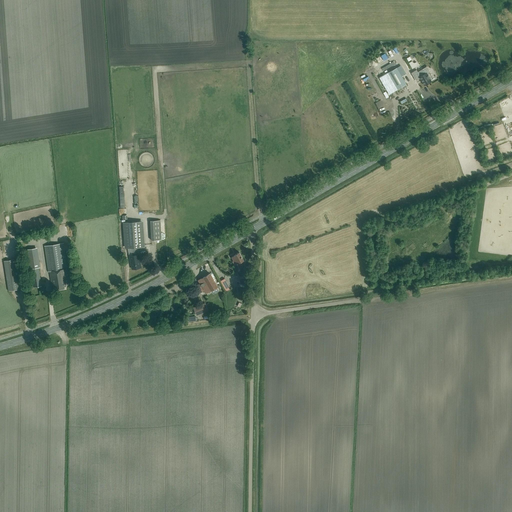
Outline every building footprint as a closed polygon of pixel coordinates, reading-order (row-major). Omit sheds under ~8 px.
[(406,84),(396,68),(388,72),(398,89),(406,84)] [(431,81),(431,80),(433,78),(429,72),(427,74),(426,73),(419,77),(424,85),(431,81)] [(131,189),(137,189),(138,181),(127,181),(127,186),(131,186),(131,189)] [(161,240),(160,220),(152,221),(153,240),(161,240)] [(145,247),(143,221),(123,222),(125,248),(145,247)] [(67,268),(64,243),(44,246),(48,271),(50,271),(53,289),(55,289),(55,290),(64,289),(64,287),(66,286),(65,282),(70,281),(68,268),(67,268)] [(40,267),(37,247),(25,250),(28,270),(31,269),(34,287),(42,286),(39,268),(40,267)] [(244,260),(239,252),(234,255),(235,256),(232,257),(234,261),(233,261),(235,265),(236,264),(238,268),(243,266),(241,261),(244,260)] [(141,267),(139,254),(130,256),(132,269),(141,267)] [(19,289),(14,259),(4,261),(9,291),(19,289)] [(217,286),(210,274),(198,280),(200,283),(196,286),(200,292),(204,290),(205,293),(217,286)] [(205,301),(194,306),(197,313),(208,309),(205,301)]
